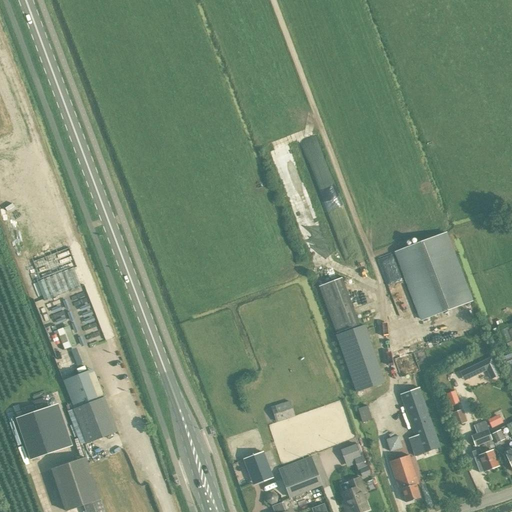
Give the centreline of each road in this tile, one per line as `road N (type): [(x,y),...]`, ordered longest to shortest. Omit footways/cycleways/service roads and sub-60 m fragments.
road 1 (unclassified): [(235,511),(41,0)]
road 2 (primary): [(214,511),(26,0)]
road 3 (track): [(272,0),(378,279)]
